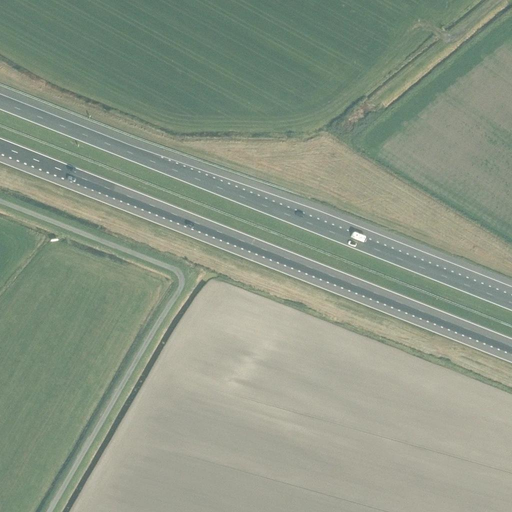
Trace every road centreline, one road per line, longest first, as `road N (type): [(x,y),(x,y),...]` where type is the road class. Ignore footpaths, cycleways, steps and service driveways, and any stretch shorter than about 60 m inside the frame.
road 1 (motorway): [(0,145),(511,346)]
road 2 (motorway): [(511,303),(0,103)]
